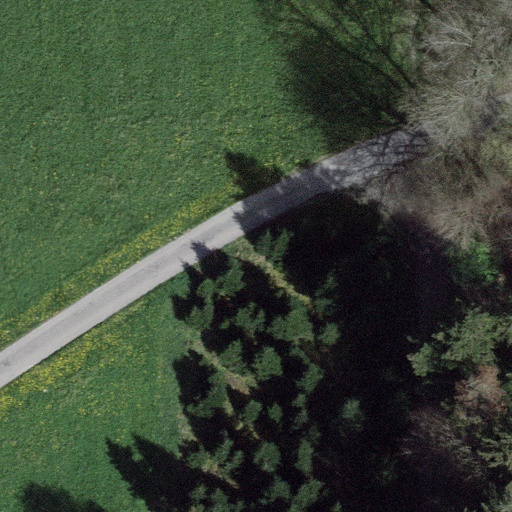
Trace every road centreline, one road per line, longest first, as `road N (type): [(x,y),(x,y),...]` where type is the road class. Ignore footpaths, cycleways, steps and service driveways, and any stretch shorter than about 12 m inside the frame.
road 1 (unclassified): [(511,109),(369,148),(0,373)]
road 2 (track): [(376,511),(369,0)]
